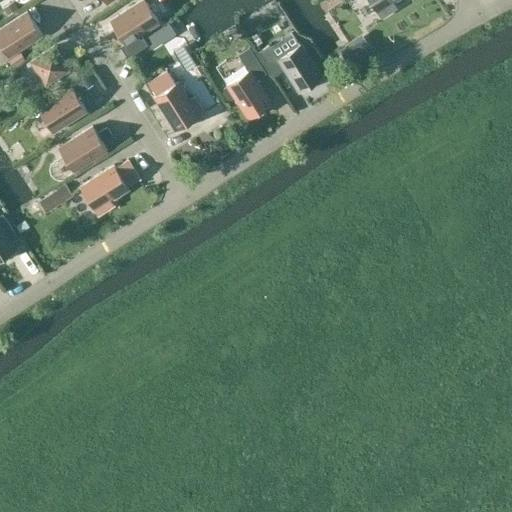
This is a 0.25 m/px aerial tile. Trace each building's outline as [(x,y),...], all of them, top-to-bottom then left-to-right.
[(144,0),(140,0),(115,17),(110,20),(125,43),(120,46),(127,57),(146,46),(139,35),(159,22),(144,0)] [(369,0),(381,17),(397,7),(394,2),(396,0),(369,0)] [(27,11),(18,17),(0,28),(0,42),(9,56),(42,34),(27,11)] [(145,38),(152,48),(175,33),(168,23),(145,38)] [(301,43),(277,58),(299,92),(322,77),(301,43)] [(31,61),(46,84),(49,89),(61,82),(57,77),(69,69),(54,46),(31,61)] [(226,84),(227,86),(224,88),(223,91),(227,97),(231,98),(234,96),(248,118),(271,103),(256,79),(266,73),(249,46),(238,54),(248,70),(226,84)] [(176,130),(204,112),(194,96),(189,99),(178,81),(175,83),(167,70),(149,82),(157,94),(154,96),(176,130)] [(53,131),(87,110),(72,86),(38,108),(53,131)] [(92,126),(59,147),(74,171),(107,149),(92,126)] [(127,185),(139,178),(128,159),(115,167),(114,164),(80,186),(98,214),(114,204),(111,199),(129,188),(127,185)] [(0,258),(16,248),(0,223),(0,258)]
